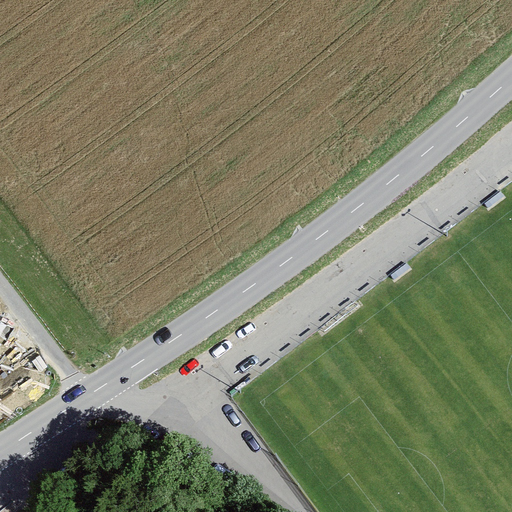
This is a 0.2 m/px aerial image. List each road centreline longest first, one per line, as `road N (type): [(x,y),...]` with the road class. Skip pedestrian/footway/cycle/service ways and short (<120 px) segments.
road 1 (tertiary): [(84,402),(330,233),(511,82)]
road 2 (residential): [(84,402),(0,288)]
